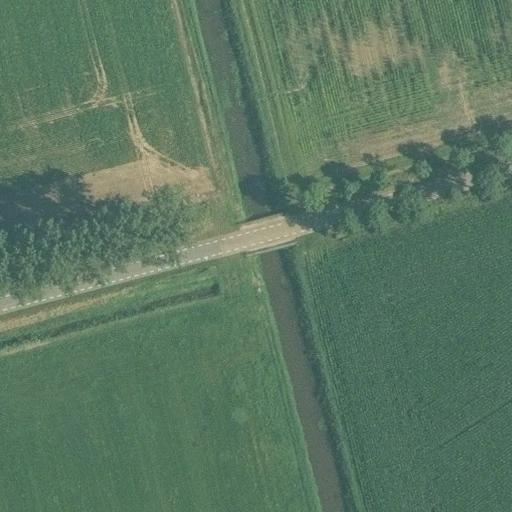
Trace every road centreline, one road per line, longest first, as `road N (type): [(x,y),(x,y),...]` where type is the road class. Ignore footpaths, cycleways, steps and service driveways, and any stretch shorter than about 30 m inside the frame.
road 1 (unclassified): [(0,306),(285,232)]
road 2 (unclassified): [(511,172),(285,232)]
